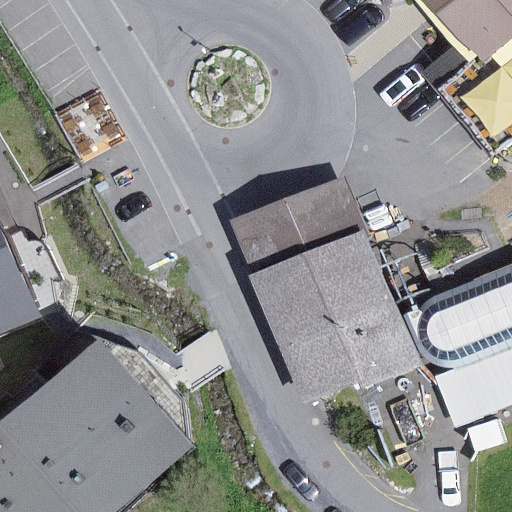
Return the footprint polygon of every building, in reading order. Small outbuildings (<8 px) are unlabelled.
[(511,0),(449,0),(488,50),(511,32),(511,0)] [(447,80),(464,102),(498,76),(481,53),(447,80)] [(242,223),(264,277),(377,232),(355,178),(242,223)] [(0,312),(44,295),(0,186),(0,312)] [(377,232),(264,277),(315,405),(428,360),(423,348),(413,324),(377,232)] [(511,259),(467,278),(445,288),(432,296),(423,305),(413,324),(423,348),(434,357),(445,364),(458,367),(480,359),(511,346),(511,259)] [(113,321),(0,432),(0,511),(92,511),(102,503),(110,511),(122,511),(214,423),(113,321)] [(458,367),(440,373),(460,425),(511,405),(511,346),(480,359),(458,367)]
